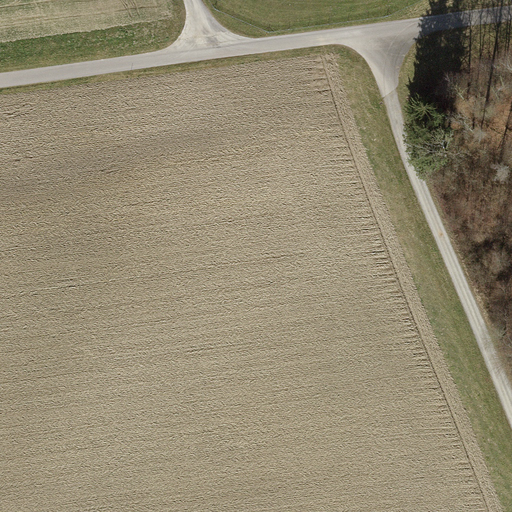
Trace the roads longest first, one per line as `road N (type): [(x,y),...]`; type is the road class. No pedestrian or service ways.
road 1 (track): [(0,80),(511,17)]
road 2 (track): [(373,39),(511,424)]
